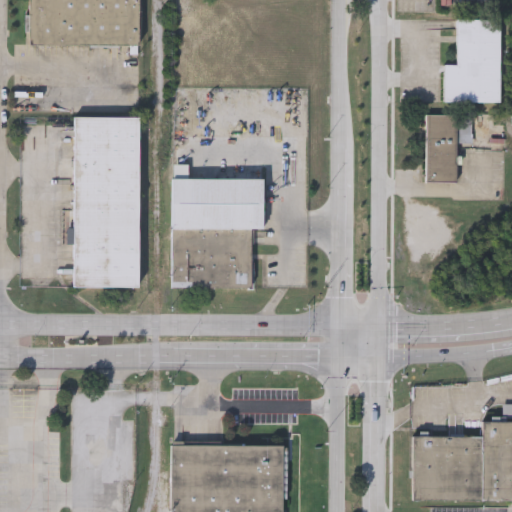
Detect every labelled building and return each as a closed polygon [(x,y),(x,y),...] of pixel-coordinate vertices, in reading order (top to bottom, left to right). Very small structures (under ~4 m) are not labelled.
[(93,0),(93,35),(29,35),(29,0),(93,0)] [(498,103),(442,103),(442,65),(455,65),(455,20),(498,20),(498,103)] [(73,285),(74,115),(138,116),(137,285),(73,285)] [(424,182),(424,116),(469,116),(469,143),(454,143),(454,182),(424,182)] [(171,286),(172,163),(188,163),(188,177),(262,177),(262,228),(251,228),(251,286),(171,286)] [(511,421),(511,501),(411,501),(411,436),(480,436),(480,421),(511,421)] [(282,446),(281,511),(170,511),(171,445),(282,446)]
